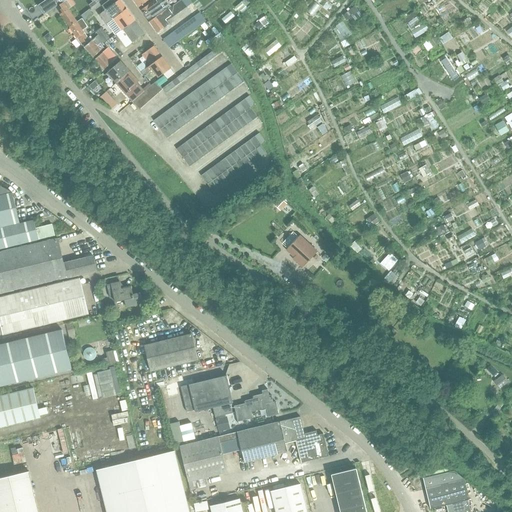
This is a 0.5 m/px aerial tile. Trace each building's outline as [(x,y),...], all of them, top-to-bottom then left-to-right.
[(50,0),(51,1),(41,8),(45,15),(55,7),(58,6),(63,3),(67,0),(66,0),(50,0)] [(55,7),(69,27),(76,22),(68,10),(72,7),(67,0),(63,3),(58,6),(55,7)] [(108,0),(101,6),(104,10),(106,9),(110,6),(119,0),(108,0)] [(106,10),(113,19),(126,9),(119,0),(110,6),(106,9),(104,10),(104,11),(106,10)] [(156,0),(141,11),(149,22),(166,9),(168,8),(162,0),(156,0)] [(166,9),(149,22),(157,33),(168,25),(166,22),(186,7),(180,0),(179,0),(168,8),(166,9)] [(318,1),(309,8),(313,14),(322,6),(318,1)] [(357,5),(350,9),(356,19),(363,14),(357,5)] [(93,14),(90,9),(82,15),(85,20),(93,14)] [(121,30),(122,30),(135,21),(126,9),(113,19),(121,30)] [(234,10),(223,17),(228,23),(238,16),(234,10)] [(427,31),(420,11),(407,16),(414,36),(427,31)] [(200,12),(193,17),(163,40),(169,48),(206,20),(200,12)] [(256,22),(263,30),(272,21),(266,14),(256,22)] [(87,41),(88,43),(93,39),(90,35),(87,37),(82,30),(87,27),(81,19),(76,22),(69,27),(76,38),(77,38),(82,45),(87,41)] [(336,23),(342,37),(351,34),(346,20),(336,23)] [(135,21),(122,30),(132,43),(144,34),(135,21)] [(103,42),(104,43),(110,38),(101,27),(95,32),(98,35),(103,42)] [(214,27),(211,29),(216,35),(219,33),(214,27)] [(445,44),(455,38),(450,30),(440,37),(445,44)] [(219,33),(210,41),(214,45),(223,38),(219,33)] [(100,44),(103,42),(98,35),(93,39),(88,43),(84,47),(93,57),(103,48),(100,44)] [(345,47),(352,43),(349,37),(342,40),(345,47)] [(429,37),(423,42),(430,50),(436,46),(429,37)] [(104,43),(108,48),(117,58),(122,53),(110,38),(104,43)] [(278,38),(265,49),(271,55),(284,44),(278,38)] [(255,41),(245,45),(251,61),(261,57),(255,41)] [(220,45),(215,49),(219,54),(224,50),(220,45)] [(136,68),(141,72),(162,57),(153,46),(141,55),(145,61),(136,68)] [(117,58),(108,48),(95,59),(104,69),(117,58)] [(215,49),(210,52),(214,57),(219,54),(215,49)] [(210,52),(206,56),(209,61),(214,57),(210,52)] [(464,52),(457,54),(461,64),(467,62),(464,52)] [(338,66),(348,59),(343,53),(334,60),(338,66)] [(449,53),(441,57),(451,80),(459,76),(449,53)] [(288,67),(300,59),(296,54),(285,61),(288,67)] [(209,61),(206,56),(201,60),(204,64),(209,61)] [(162,57),(141,72),(144,76),(153,69),(158,77),(171,68),(162,57)] [(204,64),(201,60),(196,63),(200,68),(204,64)] [(120,61),(107,73),(116,83),(129,72),(120,61)] [(200,68),(196,63),(191,67),(195,72),(200,68)] [(231,64),(226,67),(233,76),(238,72),(231,64)] [(195,72),(191,67),(186,70),(190,75),(195,72)] [(233,76),(226,67),(221,71),(228,80),(233,76)] [(469,72),(471,78),(480,74),(478,69),(469,72)] [(190,75),(186,70),(182,74),(185,79),(190,75)] [(357,83),(353,70),(344,73),(348,86),(357,83)] [(228,80),(221,71),(217,74),(223,83),(228,80)] [(132,101),(143,92),(136,84),(138,82),(129,72),(116,83),(126,94),(132,101)] [(238,72),(233,76),(239,85),(244,81),(238,72)] [(185,79),(182,74),(177,78),(180,82),(185,79)] [(223,83),(217,74),(212,78),(218,87),(223,83)] [(163,76),(155,82),(159,87),(166,80),(163,76)] [(233,76),(228,80),(234,88),(239,85),(233,76)] [(177,78),(172,81),(175,86),(180,82),(177,78)] [(218,87),(212,78),(207,81),(213,90),(218,87)] [(228,80),(223,83),(230,92),(234,88),(228,80)] [(511,86),(508,80),(502,84),(506,92),(511,87),(511,86)] [(98,92),(103,88),(97,81),(91,85),(98,92)] [(175,86),(172,81),(167,85),(171,90),(175,86)] [(213,90),(207,81),(202,85),(208,94),(213,90)] [(143,92),(132,101),(132,102),(139,110),(161,90),(159,87),(155,82),(149,87),(143,92)] [(223,83),(218,87),(225,96),(230,92),(223,83)] [(171,90),(167,85),(162,88),(166,93),(171,90)] [(208,94),(202,85),(197,88),(204,97),(208,94)] [(406,93),(410,100),(424,93),(421,86),(406,93)] [(218,87),(213,90),(220,99),(225,96),(218,87)] [(204,97),(197,88),(192,92),(199,101),(204,97)] [(213,90),(208,94),(215,103),(220,99),(213,90)] [(192,92),(187,95),(194,104),(199,101),(192,92)] [(208,94),(204,97),(210,106),(215,103),(208,94)] [(187,95),(183,99),(189,108),(194,104),(187,95)] [(382,106),(387,113),(404,102),(399,95),(382,106)] [(249,96),(244,99),(251,108),(256,105),(249,96)] [(469,104),(476,100),(474,96),(467,99),(469,104)] [(204,97),(199,101),(205,110),(210,106),(204,97)] [(189,108),(183,99),(178,103),(184,112),(189,108)] [(244,99),(239,103),(246,112),(251,108),(244,99)] [(199,101),(194,104),(200,113),(205,110),(199,101)] [(184,112),(178,103),(173,106),(179,115),(184,112)] [(241,115),(246,112),(239,103),(235,106),(241,115)] [(194,104),(189,108),(196,117),(200,113),(194,104)] [(179,115),(173,106),(168,110),(174,119),(179,115)] [(241,115),(235,106),(230,110),(236,119),(241,115)] [(196,117),(189,108),(184,112),(191,120),(196,117)] [(251,108),(246,112),(252,121),(257,117),(251,108)] [(174,119),(168,110),(163,113),(170,122),(174,119)] [(236,119),(230,110),(225,113),(231,122),(236,119)] [(184,112),(179,115),(186,124),(191,120),(184,112)] [(248,124),(252,121),(246,112),(241,115),(248,124)] [(163,113),(158,117),(165,126),(170,122),(163,113)] [(220,117),(226,126),(231,122),(225,113),(220,117)] [(313,127),(324,120),(320,113),(309,120),(313,127)] [(511,113),(495,123),(502,135),(511,129),(511,113)] [(179,115),(174,119),(181,128),(186,124),(179,115)] [(243,128),(248,124),(241,115),(236,119),(243,128)] [(158,117),(153,120),(160,129),(165,126),(158,117)] [(215,120),(222,129),(226,126),(220,117),(215,120)] [(174,119),(170,122),(176,131),(181,128),(174,119)] [(238,131),(243,128),(236,119),(231,122),(238,131)] [(222,129),(215,120),(210,124),(217,133),(222,129)] [(170,122),(165,126),(171,135),(176,131),(170,122)] [(233,135),(238,131),(231,122),(226,126),(233,135)] [(217,133),(210,124),(205,127),(212,136),(217,133)] [(165,126),(160,129),(167,138),(171,135),(165,126)] [(228,138),(233,135),(226,126),(222,129),(228,138)] [(201,131),(207,140),(212,136),(205,127),(201,131)] [(405,143),(424,135),(421,128),(402,136),(405,143)] [(223,142),(228,138),(222,129),(217,133),(223,142)] [(196,135),(202,143),(207,140),(201,131),(196,135)] [(219,145),(223,142),(217,133),(212,136),(219,145)] [(259,133),(254,136),(261,145),(266,142),(259,133)] [(191,138),(197,147),(202,143),(196,135),(191,138)] [(214,149),(219,145),(212,136),(207,140),(214,149)] [(249,140),(256,149),(261,145),(254,136),(249,140)] [(197,147),(191,138),(186,142),(193,150),(197,147)] [(418,149),(428,143),(426,139),(416,144),(418,149)] [(209,152),(214,149),(207,140),(202,143),(209,152)] [(256,149),(249,140),(245,143),(251,152),(256,149)] [(193,150),(186,142),(181,145),(188,154),(193,150)] [(204,156),(209,152),(202,143),(197,147),(204,156)] [(251,152),(245,143),(240,147),(246,156),(251,152)] [(188,154),(181,145),(176,149),(183,158),(188,154)] [(261,145),(256,149),(262,158),(267,154),(261,145)] [(199,159),(204,156),(197,147),(193,150),(199,159)] [(246,156),(240,147),(235,151),(241,159),(246,156)] [(256,149),(251,152),(258,161),(262,158),(256,149)] [(194,163),(199,159),(193,150),(188,154),(194,163)] [(241,159),(235,151),(230,154),(236,163),(241,159)] [(246,156),(253,165),(258,161),(251,152),(246,156)] [(183,158),(189,166),(194,163),(188,154),(183,158)] [(236,163),(230,154),(225,158),(232,166),(236,163)] [(253,165),(246,156),(241,159),(248,168),(253,165)] [(232,166),(225,158),(220,161),(227,170),(232,166)] [(236,163),(243,172),(248,168),(241,159),(236,163)] [(227,170),(220,161),(216,165),(222,173),(227,170)] [(243,172),(236,163),(232,166),(238,175),(243,172)] [(427,164),(421,166),(423,176),(429,174),(427,164)] [(222,173),(216,165),(211,168),(217,177),(222,173)] [(227,170),(233,179),(238,175),(232,166),(227,170)] [(217,177),(211,168),(206,172),(212,181),(217,177)] [(233,179),(227,170),(222,173),(229,182),(233,179)] [(411,171),(404,173),(406,180),(414,178),(411,171)] [(212,181),(206,172),(201,175),(207,184),(212,181)] [(229,182),(222,173),(217,177),(224,186),(229,182)] [(217,177),(212,181),(219,190),(224,186),(217,177)] [(212,181),(207,184),(214,193),(219,190),(212,181)] [(0,228),(19,224),(12,193),(0,186),(0,228)] [(354,209),(362,204),(360,199),(351,204),(354,209)] [(435,207),(428,210),(431,218),(439,214),(435,207)] [(366,221),(371,228),(382,220),(376,213),(366,221)] [(0,249),(55,236),(52,224),(35,229),(33,221),(19,224),(0,228),(0,249)] [(299,236),(286,250),(298,260),(297,262),(303,267),(317,252),(299,236)] [(0,252),(0,293),(67,277),(67,278),(97,271),(93,257),(64,264),(57,239),(0,252)] [(358,253),(364,248),(357,239),(351,244),(358,253)] [(485,239),(478,242),(481,248),(488,245),(485,239)] [(393,250),(382,262),(390,270),(401,259),(393,250)] [(79,279),(42,288),(21,293),(30,328),(88,314),(79,279)] [(131,287),(126,288),(121,290),(119,282),(107,285),(110,298),(114,297),(115,303),(125,300),(126,308),(143,304),(140,293),(133,295),(131,287)] [(0,335),(30,328),(21,293),(0,297),(0,335)] [(466,306),(474,310),(477,303),(469,299),(466,306)] [(0,386),(72,369),(62,331),(0,345),(0,386)] [(144,347),(150,372),(198,361),(192,335),(144,347)] [(84,352),(84,356),(86,359),(89,361),(93,360),(96,358),(97,355),(97,352),(95,350),(93,348),(89,348),(86,349),(84,352)] [(116,350),(106,352),(109,364),(119,361),(116,350)] [(501,387),(510,381),(505,374),(496,380),(501,387)] [(180,384),(187,412),(195,410),(195,412),(213,408),(215,417),(232,413),(230,404),(232,403),(232,402),(230,394),(226,376),(189,385),(188,381),(180,384)] [(180,382),(179,377),(155,382),(156,387),(180,382)] [(103,386),(104,395),(115,395),(115,385),(103,386)] [(33,388),(0,395),(0,427),(40,417),(33,388)] [(270,417),(279,414),(276,403),(273,403),(271,396),(269,397),(268,393),(253,397),(254,399),(245,401),(245,404),(234,407),(237,420),(252,416),(250,410),(267,406),(270,417)] [(127,398),(122,399),(125,409),(130,407),(127,398)] [(129,422),(128,411),(115,411),(115,422),(129,422)] [(292,446),(297,445),(301,462),(328,456),(323,433),(317,435),(316,430),(304,433),(300,417),(180,446),(188,482),(239,469),(234,450),(222,453),(220,443),(239,439),(244,462),(287,452),(288,456),(294,455),(292,446)] [(189,511),(174,451),(97,470),(106,511),(189,511)] [(410,465),(413,470),(418,467),(415,461),(410,465)] [(366,511),(356,468),(331,474),(340,511),(366,511)] [(0,478),(0,511),(38,511),(29,471),(0,478)] [(446,505),(448,511),(470,511),(468,500),(469,500),(465,480),(454,471),(423,478),(428,499),(430,509),(443,506),(446,505)] [(271,491),(275,511),(306,511),(300,484),(271,491)] [(210,506),(211,511),(242,511),(239,499),(210,506)]
